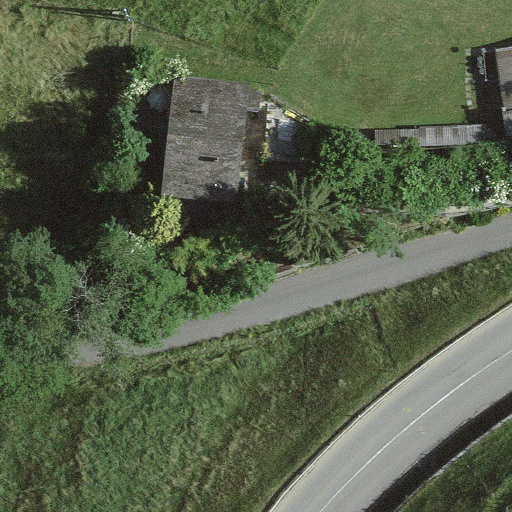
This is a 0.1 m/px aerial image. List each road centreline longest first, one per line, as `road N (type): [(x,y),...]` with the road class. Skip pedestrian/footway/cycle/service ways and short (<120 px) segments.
road 1 (unclassified): [(511,225),(379,276),(182,324),(39,348),(0,345)]
road 2 (secondary): [(318,511),(390,441),(511,349)]
